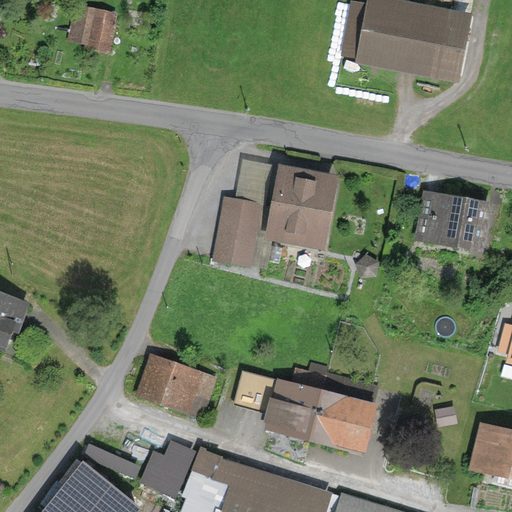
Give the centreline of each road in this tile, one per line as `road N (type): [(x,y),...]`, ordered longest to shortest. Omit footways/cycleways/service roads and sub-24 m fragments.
road 1 (residential): [(98,400),(439,511)]
road 2 (unclassified): [(98,400),(156,304),(197,199),(216,119)]
road 3 (residential): [(511,172),(216,119)]
road 4 (residential): [(216,119),(0,88)]
road 5 (unclassified): [(17,511),(98,400)]
